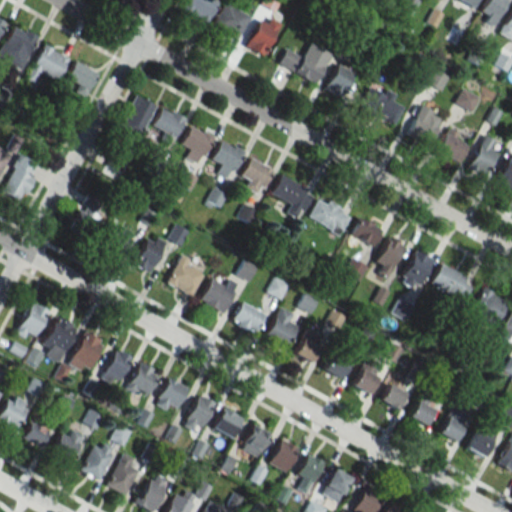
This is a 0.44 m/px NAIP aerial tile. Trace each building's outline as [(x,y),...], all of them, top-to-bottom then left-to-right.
[(210,0),(182,0),(179,6),(202,19),(212,1),(210,0)] [(221,0),(207,25),(215,29),(216,27),(223,30),(221,33),(232,39),(245,15),(229,6),(232,0),(221,0)] [(407,16),(415,0),(414,0),(399,0),(395,9),(407,16)] [(453,0),(469,8),(473,0),(453,0)] [(480,0),(475,10),(491,19),(502,0),(480,0)] [(511,0),(500,24),(511,30),(511,0)] [(276,24),(266,18),(265,21),(258,17),(242,45),(259,55),(276,24)] [(0,44),(0,62),(17,70),(33,35),(9,24),(0,44)] [(66,57),(41,44),(24,78),(31,81),(36,72),(53,81),(66,57)] [(299,53),(297,56),(282,47),(273,62),(310,83),(320,65),(299,53)] [(510,58),(496,51),(490,64),(504,71),(510,58)] [(81,95),(95,73),(73,60),(63,76),(74,83),(70,89),(81,95)] [(350,73),(334,64),(322,88),(337,96),(350,73)] [(422,82),(437,91),(446,76),(431,67),(422,82)] [(365,86),(355,104),(377,117),(387,99),(365,86)] [(451,103),(466,111),(475,96),(459,87),(451,103)] [(116,129),(135,139),(152,105),(133,95),(116,129)] [(425,143),(441,118),(419,104),(404,130),(425,143)] [(155,107),(145,124),(169,137),(180,117),(169,111),(167,114),(155,107)] [(185,125),(175,143),(198,155),(208,138),(185,125)] [(432,146),(451,163),(467,144),(447,128),(432,146)] [(216,140),(206,157),(228,170),(238,153),(216,140)] [(475,143),(463,165),(476,173),(477,170),(480,172),(491,151),(475,143)] [(245,156),(235,174),(258,187),(268,169),(245,156)] [(491,183),(511,192),(511,189),(511,161),(504,157),(491,183)] [(0,186),(0,191),(17,202),(33,174),(15,163),(0,186)] [(276,173),(266,192),(286,203),(282,212),(292,217),(296,209),(299,211),(308,195),(300,191),(302,188),(276,173)] [(215,210),(223,192),(210,186),(202,203),(215,210)] [(313,198),(303,216),(326,229),(325,230),(334,235),(344,216),(336,212),(339,208),(324,200),(322,203),(313,198)] [(99,219),(77,208),(68,226),(90,237),(99,219)] [(354,215),(344,233),(367,246),(377,228),(354,215)] [(120,256),(131,235),(109,222),(98,244),(120,256)] [(164,238),(176,245),(184,231),(172,223),(164,238)] [(161,241),(144,233),(129,265),(147,273),(161,241)] [(383,235),(369,260),(385,269),(399,244),(383,235)] [(411,249),(398,274),(414,282),(427,258),(411,249)] [(163,282),(188,295),(202,267),(177,255),(163,282)] [(436,263),(426,281),(449,293),(459,276),(436,263)] [(286,284),(271,276),(262,291),(277,299),(286,284)] [(478,289),(469,306),(491,319),(501,301),(478,289)] [(401,320),(409,306),(394,298),(386,312),(401,320)] [(12,333),(29,341),(44,309),(27,301),(12,333)] [(252,310),(243,326),(227,317),(236,301),(252,310)] [(285,321),(289,313),(276,307),(261,336),(282,346),(293,325),(285,321)] [(511,310),(508,308),(498,327),(511,334),(511,310)] [(42,354),(54,361),(72,326),(52,315),(37,343),(46,347),(42,354)] [(64,362),(83,372),(99,340),(81,330),(64,362)] [(314,345),(305,361),(289,352),(298,336),(314,345)] [(127,356),(111,348),(96,378),(112,386),(127,356)] [(344,361),(335,377),(318,368),(327,352),(344,361)] [(155,371),(136,361),(122,388),(141,398),(155,371)] [(372,376),(363,392),(347,383),(356,367),(372,376)] [(183,386),(164,377),(151,403),(170,413),(183,386)] [(400,391),(391,408),(374,399),(383,382),(400,391)] [(25,404),(7,393),(0,406),(0,426),(9,431),(25,404)] [(179,425),(195,433),(210,400),(194,393),(179,425)] [(428,408),(419,424),(402,415),(411,399),(428,408)] [(458,424),(449,440),(433,431),(447,405),(462,414),(457,423),(458,424)] [(228,437),(239,416),(219,406),(208,427),(228,437)] [(510,407),(495,407),(495,424),(510,424),(510,407)] [(34,448),(45,431),(28,420),(17,437),(34,448)] [(492,430),(478,456),(461,447),(476,421),(492,430)] [(267,433),(250,424),(237,448),(254,457),(267,433)] [(80,435),(61,426),(47,453),(65,463),(80,435)] [(294,448),(278,438),(264,462),(281,471),(294,448)] [(93,480),(111,450),(93,439),(75,470),(93,480)] [(511,451),(511,462),(508,470),(491,461),(500,445),(511,451)] [(124,467),(128,457),(118,453),(103,486),(122,495),(132,470),(124,467)] [(320,462),(303,453),(292,476),(308,485),(320,462)] [(348,478),(331,467),(316,492),(333,502),(348,478)] [(149,511),(165,480),(149,472),(133,503),(149,511)] [(162,511),(184,511),(193,497),(176,487),(162,511)] [(369,511),(377,501),(361,490),(349,508),(354,511),(369,511)] [(320,511),(322,509),(307,501),(300,511),(320,511)]
